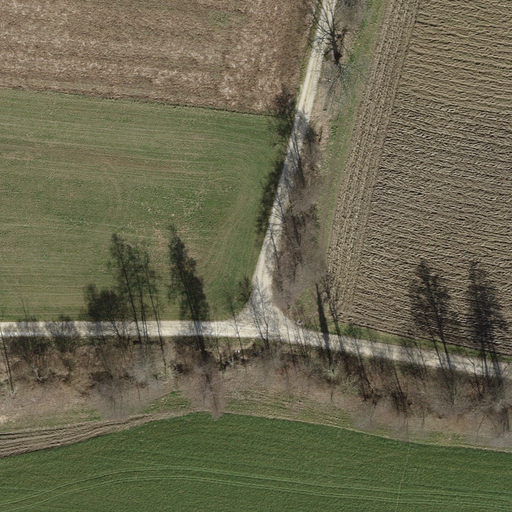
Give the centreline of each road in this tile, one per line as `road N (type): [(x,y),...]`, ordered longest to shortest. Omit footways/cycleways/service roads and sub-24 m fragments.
road 1 (track): [(0,327),(256,328),(511,375)]
road 2 (track): [(331,0),(256,328)]
